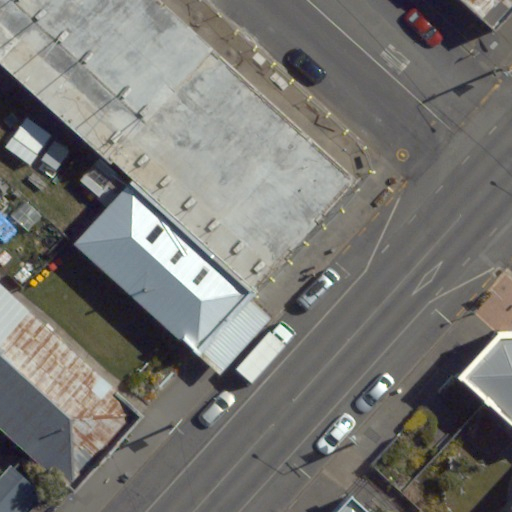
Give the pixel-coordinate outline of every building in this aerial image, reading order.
[(189,440),(377,242),(119,0),(0,0),(0,48),(162,202),(56,314),(189,440)] [(511,0),(367,0),(494,114),(511,94),(511,0)] [(55,139),(29,117),(3,150),(29,171),(55,139)] [(0,454),(55,501),(56,511),(126,511),(142,495),(108,463),(128,442),(0,319),(0,454)] [(511,511),(511,402),(497,388),(436,455),(498,511),(511,511)]
